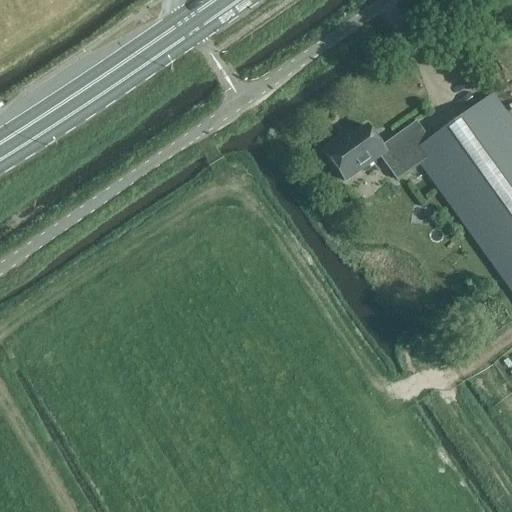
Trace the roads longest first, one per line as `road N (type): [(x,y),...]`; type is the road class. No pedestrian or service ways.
road 1 (track): [(392,404),(198,132)]
road 2 (unclassified): [(0,271),(243,102)]
road 3 (primary): [(0,151),(190,25)]
road 4 (track): [(511,482),(448,388),(426,379),(392,404)]
road 5 (unclassified): [(243,102),(390,0)]
